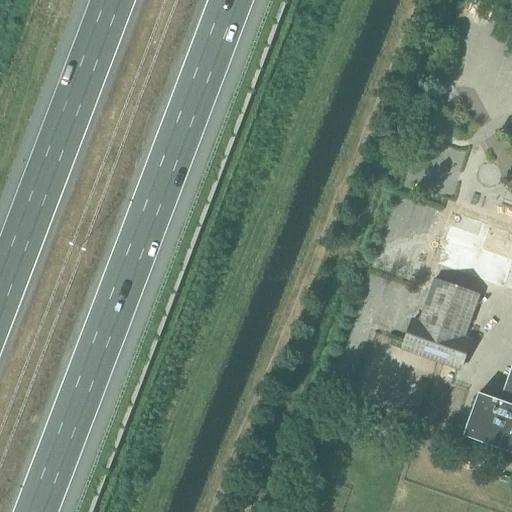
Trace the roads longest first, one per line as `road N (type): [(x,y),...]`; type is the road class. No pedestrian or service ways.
road 1 (track): [(212,511),(417,0)]
road 2 (motorway): [(35,511),(230,0)]
road 3 (motorway): [(113,0),(0,298)]
